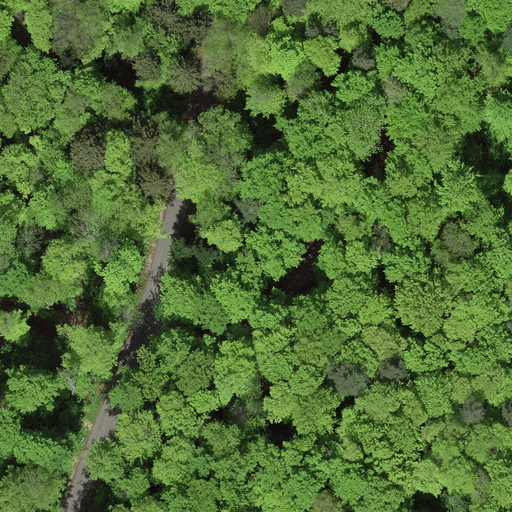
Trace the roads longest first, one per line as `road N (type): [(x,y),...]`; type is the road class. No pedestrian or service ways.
road 1 (tertiary): [(216,0),(197,146),(142,331),(75,511)]
road 2 (track): [(142,331),(208,340),(258,315),(511,36)]
